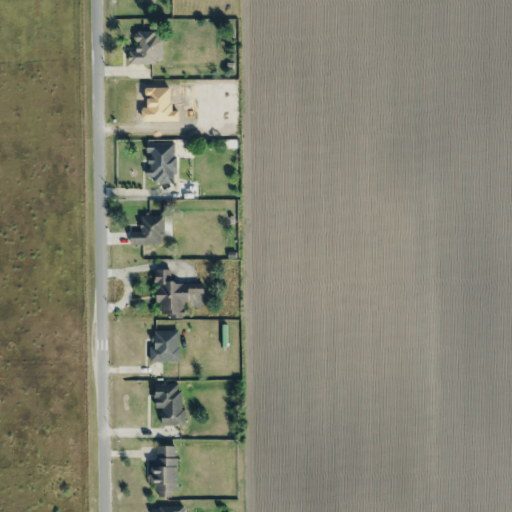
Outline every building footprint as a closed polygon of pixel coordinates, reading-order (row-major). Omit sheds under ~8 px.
[(132,64),(162,64),(162,32),(132,32),(132,64)] [(146,143),(146,182),(174,182),(174,143),(146,143)] [(162,215),(140,215),(140,232),(129,232),(129,244),(162,244),(162,215)] [(170,270),(156,270),(156,317),(186,317),(186,294),(203,294),(203,283),(170,284),(170,270)] [(178,330),(151,330),(151,361),(178,361),(178,330)] [(155,408),(162,408),(162,426),(183,426),(183,383),(155,383),(155,408)] [(176,492),(176,446),(152,446),(152,492),(176,492)]
